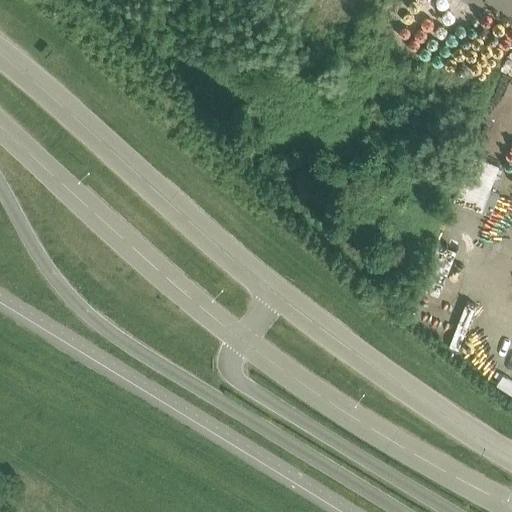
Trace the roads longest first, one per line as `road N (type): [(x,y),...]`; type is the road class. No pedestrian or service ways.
road 1 (secondary): [(511,455),(270,293),(0,54)]
road 2 (secondary): [(0,127),(239,339),(346,415),(511,507)]
